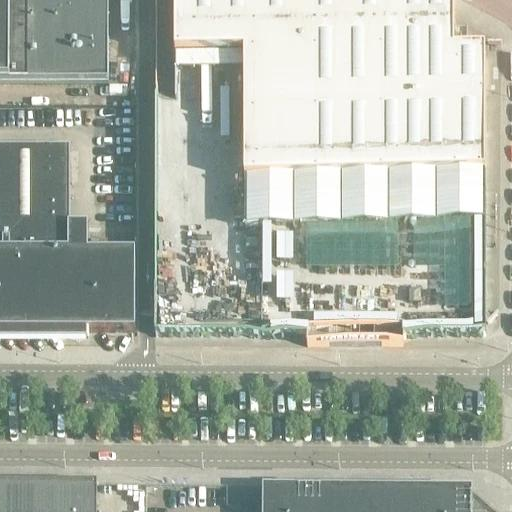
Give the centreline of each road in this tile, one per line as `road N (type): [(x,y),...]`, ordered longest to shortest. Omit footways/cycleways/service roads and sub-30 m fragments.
road 1 (unclassified): [(0,453),(511,458)]
road 2 (unclassified): [(511,385),(0,381)]
